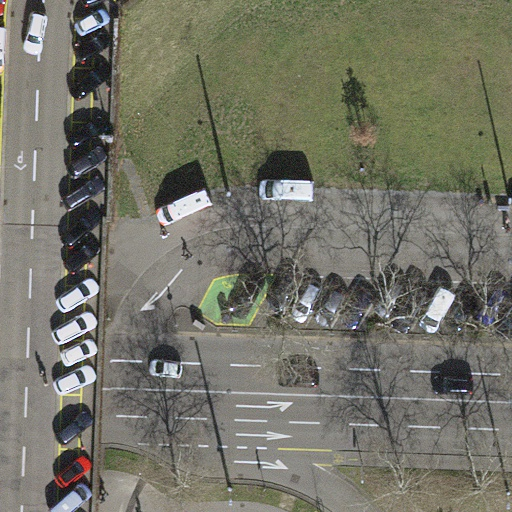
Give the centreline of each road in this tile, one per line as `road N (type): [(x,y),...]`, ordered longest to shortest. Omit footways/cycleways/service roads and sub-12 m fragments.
road 1 (tertiary): [(0,384),(511,403)]
road 2 (residential): [(18,511),(30,178)]
road 3 (residential): [(39,0),(30,178)]
